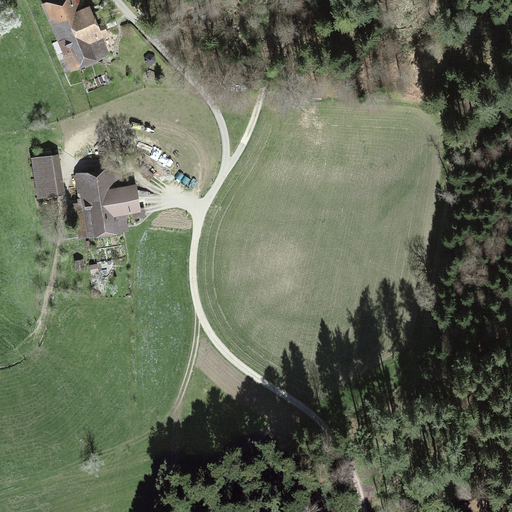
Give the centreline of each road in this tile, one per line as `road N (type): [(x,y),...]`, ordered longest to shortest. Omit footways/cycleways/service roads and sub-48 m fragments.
road 1 (track): [(361,491),(405,417),(446,195)]
road 2 (track): [(284,0),(250,131),(224,172)]
